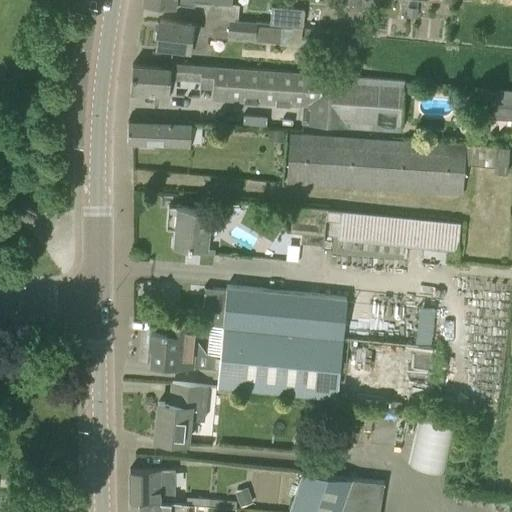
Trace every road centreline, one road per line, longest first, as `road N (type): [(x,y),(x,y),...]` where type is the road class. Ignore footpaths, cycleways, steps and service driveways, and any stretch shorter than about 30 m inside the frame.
road 1 (tertiary): [(99,296),(100,115),(113,0)]
road 2 (tertiary): [(102,511),(99,296)]
